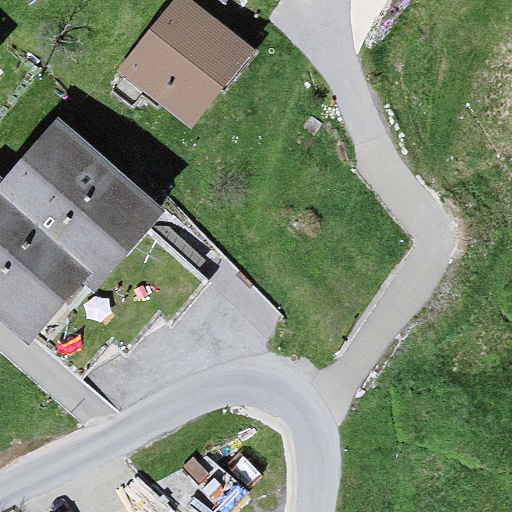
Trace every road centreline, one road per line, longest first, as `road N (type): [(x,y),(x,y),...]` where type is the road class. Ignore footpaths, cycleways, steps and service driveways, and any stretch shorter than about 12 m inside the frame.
road 1 (unknown): [(306,424),(355,384),(434,247),(365,137),(336,9)]
road 2 (unclassified): [(322,511),(306,424),(266,384),(193,403),(0,501)]
